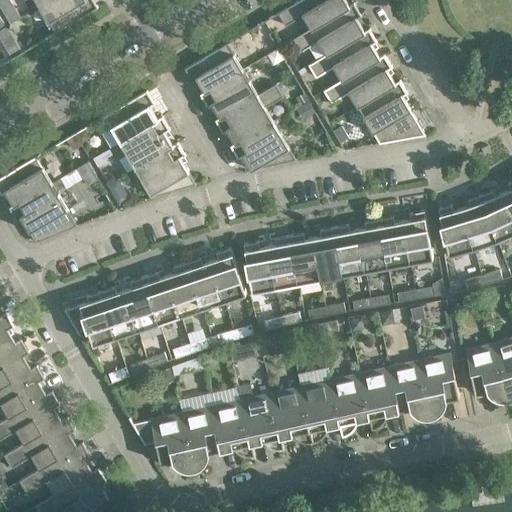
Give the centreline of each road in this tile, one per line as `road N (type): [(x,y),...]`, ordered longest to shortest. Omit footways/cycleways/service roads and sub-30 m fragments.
road 1 (residential): [(511,435),(177,505),(155,488),(19,261)]
road 2 (unclassified): [(0,123),(206,0)]
road 3 (residential): [(236,188),(462,140)]
road 4 (residential): [(19,261),(236,188)]
road 5 (residential): [(462,140),(450,100),(389,0)]
road 6 (residential): [(236,188),(168,79)]
